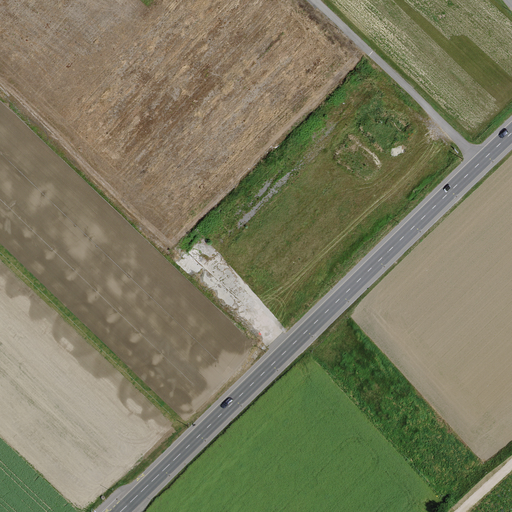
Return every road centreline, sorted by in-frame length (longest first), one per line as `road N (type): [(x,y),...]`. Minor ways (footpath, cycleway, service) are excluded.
road 1 (secondary): [(511,133),(121,511)]
road 2 (track): [(0,90),(179,265)]
road 3 (track): [(481,162),(314,0)]
